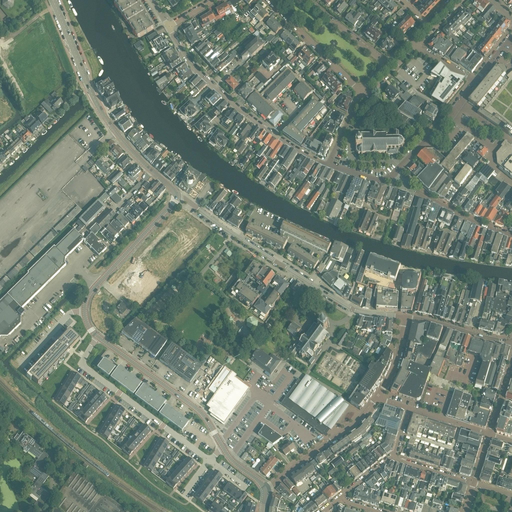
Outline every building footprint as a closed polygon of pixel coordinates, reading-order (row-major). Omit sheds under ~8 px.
[(14,4),(14,3),(13,2),(12,0),(2,0),(2,1),(1,3),(1,4),(1,5),(2,6),(2,7),(3,8),(4,9),(5,9),(7,10),(8,10),(10,9),(12,8),(13,7),(13,5),(14,4)] [(139,7),(134,0),(116,0),(114,2),(123,17),(124,17),(128,23),(127,24),(127,25),(129,24),(133,30),(131,31),(132,32),(133,31),(138,39),(154,29),(145,13),(144,14),(140,6),(139,7)] [(175,0),(170,4),(171,5),(171,6),(172,8),(173,8),(180,3),(179,1),(179,0),(175,0)] [(254,0),(232,0),(230,1),(234,8),(237,7),(236,5),(244,1),(249,5),(254,0)] [(382,0),(376,8),(377,9),(381,5),(383,7),(389,1),(389,0),(388,0),(382,0)] [(422,2),(429,10),(431,8),(431,7),(433,5),(427,0),(422,0),(421,2),(422,2)] [(483,0),(477,0),(473,5),(482,13),(489,5),(483,0)] [(338,1),(334,6),(337,8),(335,11),(336,11),(335,12),(337,13),(338,13),(340,15),(347,7),(346,7),(348,5),(345,3),(344,5),(341,3),(338,1)] [(382,14),(384,15),(393,5),(391,3),(391,2),(390,1),(389,1),(383,7),(386,9),(382,14)] [(429,10),(422,2),(418,6),(419,7),(418,8),(419,8),(419,9),(420,10),(425,14),(429,10)] [(224,5),(221,7),(225,14),(230,11),(231,13),(232,12),(234,11),(231,6),(229,8),(227,4),(226,4),(225,4),(223,5),(224,5)] [(246,13),(244,16),(246,18),(248,16),(253,20),(255,19),(264,10),(259,5),(252,12),(250,10),(246,13)] [(395,6),(393,5),(384,15),(381,18),(383,19),(389,12),(392,15),(397,8),(397,7),(396,6),(395,6)] [(488,23),(496,14),(494,12),(495,10),(490,6),(477,21),(482,25),(486,21),(488,23)] [(218,14),(216,15),(219,20),(221,19),(220,17),(225,14),(221,7),(218,9),(218,8),(216,9),(216,10),(218,14)] [(264,10),(255,19),(259,24),(256,27),(258,29),(262,25),(264,24),(261,21),(268,15),(264,10)] [(468,22),(472,18),(470,16),(464,10),(463,10),(460,14),(468,22)] [(352,11),(345,19),(355,27),(355,26),(359,29),(365,21),(360,17),(361,17),(356,13),(352,11)] [(206,16),(210,23),(215,20),(216,22),(219,20),(216,15),(214,17),(211,13),(210,12),(208,14),(206,16)] [(500,23),(507,28),(509,25),(510,23),(507,21),(504,18),(499,13),(497,15),(501,19),(503,20),(500,23)] [(464,26),(468,22),(460,14),(456,18),(462,24),(464,26)] [(205,26),(210,23),(206,16),(203,18),(203,17),(201,18),(201,19),(200,19),(203,23),(201,24),(203,29),(206,27),(205,26)] [(369,40),(376,31),(373,29),(374,28),(379,22),(378,21),(374,18),(371,16),(368,20),(372,24),(368,29),(368,30),(364,35),(367,37),(369,40)] [(408,17),(407,17),(405,19),(406,19),(404,22),(411,28),(415,24),(408,17)] [(459,28),(462,24),(456,18),(452,22),(459,28)] [(271,29),(277,24),(272,19),(267,25),(271,29)] [(408,31),(411,28),(404,22),(400,26),(406,32),(408,30),(408,31)] [(448,26),(454,32),(454,33),(455,32),(456,33),(457,34),(460,30),(459,28),(452,22),(448,26)] [(503,33),(507,28),(499,22),(497,24),(498,25),(496,28),(503,33)] [(391,33),(393,30),(386,23),(384,26),(391,33)] [(276,34),(282,28),(277,24),(271,29),(276,34)] [(402,36),(406,32),(400,26),(397,24),(395,26),(394,25),(392,27),(394,30),(398,34),(399,33),(402,36)] [(191,25),(183,30),(186,35),(194,30),(192,27),(191,25)] [(454,33),(454,32),(448,26),(443,31),(443,32),(448,36),(446,38),(448,39),(448,38),(449,38),(452,34),(454,35),(456,33),(455,32),(454,33)] [(499,38),(503,33),(496,28),(495,27),(493,29),(495,30),(492,33),(499,38)] [(15,36),(6,43),(12,49),(17,44),(24,50),(39,36),(33,28),(19,41),(15,36)] [(194,30),(186,35),(189,40),(196,35),(203,32),(201,29),(195,33),(194,30)] [(217,37),(222,34),(222,33),(219,29),(214,33),(217,37)] [(478,32),(487,39),(488,37),(487,37),(480,30),(478,32)] [(379,33),(376,31),(369,40),(372,42),(373,41),(375,43),(379,38),(379,39),(382,35),(379,32),(379,33)] [(155,48),(158,54),(162,52),(162,53),(166,51),(165,50),(168,48),(166,45),(168,44),(166,42),(165,40),(164,41),(162,37),(160,38),(156,32),(146,38),(148,37),(152,43),(150,44),(153,49),(155,48)] [(284,40),(286,42),(291,36),(287,32),(281,37),(284,40)] [(439,35),(437,37),(428,46),(430,48),(432,50),(435,47),(434,47),(440,41),(443,38),(445,36),(441,33),(439,35)] [(494,45),(499,38),(492,33),(487,39),(494,45)] [(390,34),(380,44),(381,45),(379,46),(380,48),(382,51),(384,51),(385,49),(388,51),(389,51),(394,47),(394,45),(391,42),(391,41),(391,40),(392,39),(394,37),(390,34)] [(453,43),(455,44),(458,40),(454,36),(454,35),(452,34),(449,38),(450,40),(452,39),(454,41),(453,43)] [(196,35),(189,40),(192,45),(200,41),(196,35)] [(290,47),(296,41),(291,36),(286,42),(290,47)] [(443,38),(440,41),(434,47),(435,47),(432,50),(444,57),(448,52),(452,47),(451,46),(449,44),(448,41),(447,43),(445,41),(443,38)] [(252,58),(264,47),(258,39),(240,56),(242,58),(242,60),(246,60),(250,56),(252,58)] [(494,45),(487,39),(484,43),(482,42),(480,44),(482,45),(489,51),(494,45)] [(141,41),(134,45),(136,50),(144,45),(141,41)] [(293,53),(295,51),(301,45),(296,41),(290,47),(289,48),(293,53)] [(203,42),(195,49),(199,53),(207,46),(210,43),(208,42),(205,45),(203,42)] [(207,46),(199,53),(203,57),(210,50),(208,48),(211,45),(210,43),(207,46)] [(449,60),(455,53),(453,52),(457,47),(454,45),(444,57),(449,60)] [(470,45),(468,47),(472,49),(480,55),(480,54),(484,58),(489,51),(482,45),(479,50),(473,46),(472,47),(470,45)] [(34,50),(29,55),(31,56),(31,57),(36,63),(47,53),(41,47),(36,52),(34,50)] [(210,50),(203,57),(206,61),(214,54),(219,49),(218,47),(212,52),(210,50)] [(214,54),(206,61),(210,65),(218,58),(220,56),(218,53),(221,51),(219,49),(214,54)] [(173,50),(161,57),(163,59),(164,62),(166,61),(178,54),(176,52),(175,53),(173,50)] [(301,63),(302,63),(303,62),(310,55),(305,50),(299,57),(301,59),(299,61),(301,63)] [(222,63),(215,70),(219,74),(231,62),(235,58),(238,55),(234,51),(231,54),(233,55),(226,62),(223,65),(222,63)] [(461,62),(463,60),(466,56),(459,51),(451,60),(458,65),(461,62)] [(472,73),(482,60),(473,52),(465,61),(463,60),(461,62),(458,65),(459,65),(460,64),(472,73)] [(214,69),(228,56),(226,53),(218,61),(217,59),(210,65),(214,69)] [(166,61),(164,62),(168,67),(169,66),(179,59),(177,57),(179,56),(178,54),(166,61)] [(270,71),(280,62),(272,54),(263,64),(270,71)] [(314,59),(310,55),(303,62),(302,63),(301,63),(301,64),(305,68),(308,65),(311,62),(312,63),(315,60),(314,59)] [(6,58),(3,61),(9,68),(13,65),(6,58)] [(171,69),(168,71),(170,72),(182,64),(179,59),(169,66),(171,69)] [(22,60),(17,64),(21,68),(26,64),(22,60)] [(179,75),(188,68),(185,64),(173,73),(174,75),(177,73),(179,75)] [(297,81),(299,79),(301,77),(300,77),(298,75),(288,64),(283,68),(280,71),(281,73),(288,67),(295,74),(296,75),(295,76),(288,69),(260,96),(256,92),(255,93),(256,93),(255,94),(247,102),(267,120),(269,122),(269,123),(274,127),(283,116),(279,112),(279,113),(270,105),(271,104),(272,103),(274,105),(272,103),(296,80),(297,81)] [(321,66),(315,71),(320,75),(317,78),(319,80),(324,74),(323,73),(325,70),(325,69),(323,67),(323,68),(321,66)] [(464,84),(449,75),(440,66),(432,75),(440,80),(440,81),(441,80),(443,81),(441,84),(432,100),(432,99),(445,107),(464,84)] [(475,93),(469,102),(480,110),(477,114),(508,135),(510,136),(511,137),(511,82),(507,77),(504,75),(505,74),(505,73),(505,72),(506,72),(506,71),(506,70),(506,69),(505,69),(505,68),(505,67),(504,67),(504,66),(503,66),(502,66),(501,66),(500,66),(499,66),(498,66),(497,67),(496,67),(475,93)] [(190,70),(188,68),(179,75),(181,78),(179,80),(183,85),(177,89),(177,91),(178,93),(188,83),(186,81),(193,75),(190,70)] [(45,73),(40,78),(45,83),(48,80),(49,81),(56,75),(51,69),(46,74),(45,73)] [(322,81),(326,85),(333,78),(331,76),(332,75),(330,73),(329,74),(326,76),(325,75),(319,81),(321,82),(322,81)] [(232,77),(226,82),(226,83),(226,84),(227,86),(229,86),(230,87),(241,77),(239,74),(238,75),(233,79),(232,77)] [(195,89),(202,81),(197,76),(190,84),(189,83),(186,85),(188,87),(191,85),(195,89)] [(241,77),(230,87),(231,88),(231,89),(232,91),(233,91),(234,91),(240,86),(238,84),(242,80),(243,79),(241,77)] [(333,78),(326,85),(325,87),(329,91),(330,90),(338,82),(336,81),(336,80),(334,78),(333,78)] [(304,101),(312,94),(313,92),(303,83),(303,82),(302,81),(301,80),(299,79),(297,81),(298,82),(300,85),(297,88),(294,92),(304,101)] [(108,80),(96,87),(98,90),(97,91),(99,93),(107,105),(108,105),(111,110),(116,107),(117,109),(123,106),(108,80)] [(195,98),(207,86),(202,82),(196,89),(198,91),(193,95),(195,98)] [(338,82),(330,90),(335,94),(333,96),(335,99),(341,94),(338,91),(341,89),(340,88),(342,87),(340,85),(341,84),(339,82),(338,83),(338,82)] [(31,83),(26,87),(31,91),(35,87),(31,83)] [(249,84),(249,83),(244,87),(239,93),(239,95),(240,96),(242,96),(246,100),(254,92),(255,93),(256,92),(263,86),(261,84),(255,90),(253,88),(255,86),(252,83),(251,84),(250,83),(249,84)] [(403,96),(395,87),(393,89),(391,87),(386,93),(390,97),(388,98),(392,102),(394,100),(394,101),(399,95),(401,97),(401,98),(406,103),(412,97),(407,92),(403,96)] [(182,89),(178,93),(175,95),(178,98),(184,92),(182,89)] [(213,107),(222,99),(214,92),(205,100),(208,104),(209,103),(213,107)] [(321,101),(323,100),(316,92),(315,94),(314,94),(321,101)] [(341,103),(350,107),(352,102),(351,100),(350,100),(351,98),(347,96),(346,98),(345,97),(343,98),(342,97),(341,100),(342,100),(341,103)] [(427,102),(418,96),(415,99),(414,98),(398,116),(405,123),(405,124),(406,123),(412,128),(413,126),(415,126),(414,124),(415,123),(416,124),(422,114),(421,113),(428,101),(427,102)] [(57,110),(60,107),(59,106),(62,103),(58,99),(52,105),(54,107),(52,109),(55,111),(56,109),(57,110)] [(224,109),(227,106),(223,101),(216,108),(215,108),(212,111),(211,111),(209,113),(214,119),(217,116),(214,114),(218,110),(220,113),(221,114),(225,110),(224,109)] [(191,118),(197,113),(193,109),(195,108),(190,102),(180,111),(185,117),(188,114),(191,118)] [(319,105),(315,102),(314,103),(312,106),(311,106),(310,107),(309,108),(307,111),(304,114),(302,117),(302,116),(299,120),(297,122),(296,122),(294,125),(295,126),(292,129),(290,127),(283,135),(286,137),(287,138),(292,142),(295,144),(297,145),(301,147),(306,139),(301,135),(302,133),(303,133),(325,109),(320,105),(319,105)] [(337,108),(347,113),(350,107),(341,103),(340,102),(339,105),(340,105),(338,108),(337,108)] [(45,105),(43,107),(50,114),(53,112),(45,105)] [(434,121),(440,112),(429,105),(423,115),(423,116),(424,116),(433,122),(434,121)] [(122,109),(112,116),(115,121),(116,120),(118,123),(121,121),(119,118),(124,115),(125,115),(127,114),(124,111),(123,112),(122,109)] [(42,113),(36,119),(42,125),(48,120),(46,118),(48,115),(44,111),(43,110),(40,112),(42,113)] [(238,115),(232,111),(230,114),(229,113),(225,117),(226,117),(222,122),(223,123),(221,125),(227,129),(229,127),(225,124),(228,120),(232,123),(238,115)] [(128,122),(127,120),(130,117),(129,114),(125,117),(126,119),(118,125),(124,133),(132,127),(131,127),(133,124),(130,121),(128,122)] [(328,123),(338,128),(340,128),(345,117),(340,114),(337,120),(335,119),(333,122),(330,120),(328,123)] [(90,115),(81,122),(84,126),(93,120),(90,115)] [(238,115),(233,121),(241,127),(242,125),(241,124),(245,120),(238,115)] [(33,118),(29,122),(37,130),(41,126),(33,118)] [(210,130),(212,129),(208,125),(210,124),(205,118),(195,127),(200,133),(203,130),(206,134),(207,133),(208,134),(211,131),(210,130)] [(93,120),(84,126),(88,131),(97,125),(93,120)] [(29,122),(25,126),(33,134),(37,130),(29,122)] [(323,131),(327,132),(332,135),(335,137),(338,132),(337,132),(338,128),(328,123),(323,131)] [(251,129),(254,125),(251,124),(248,127),(245,125),(237,137),(242,140),(235,150),(238,152),(244,143),(245,143),(249,137),(254,131),(251,129)] [(97,125),(88,131),(91,136),(100,130),(97,125)] [(25,132),(19,126),(16,128),(20,132),(28,139),(31,136),(27,131),(25,132)] [(261,130),(256,127),(254,131),(249,137),(245,143),(243,145),(244,146),(246,144),(247,142),(250,143),(251,141),(252,142),(261,130)] [(136,136),(138,134),(140,132),(137,128),(127,137),(130,141),(136,136)] [(100,130),(91,136),(94,141),(103,135),(100,130)] [(218,131),(217,133),(213,130),(208,138),(211,140),(210,142),(216,146),(218,144),(224,148),(228,142),(222,138),(224,136),(218,131)] [(261,142),(267,134),(262,131),(254,142),(259,145),(261,142)] [(24,143),(27,140),(28,139),(20,132),(18,133),(21,136),(19,138),(24,143)] [(359,154),(373,154),(372,156),(372,157),(372,158),(376,158),(376,157),(377,156),(376,154),(398,153),(397,149),(399,149),(402,148),(404,145),(404,141),(402,139),(399,138),(399,132),(394,132),(394,138),(386,138),(386,134),(359,135),(356,137),(356,152),(359,154)] [(139,136),(138,134),(136,136),(130,141),(133,145),(141,138),(144,136),(145,135),(143,133),(139,136)] [(468,134),(464,138),(471,143),(470,144),(474,147),(474,146),(475,145),(472,142),(474,139),(468,134)] [(67,135),(58,142),(63,147),(71,139),(67,135)] [(144,136),(141,138),(133,145),(137,149),(141,154),(144,151),(150,145),(147,142),(146,141),(148,139),(145,135),(144,136)] [(267,147),(267,146),(273,138),(267,135),(261,143),(264,145),(263,146),(264,147),(264,146),(266,148),(267,147)] [(19,148),(21,146),(23,144),(16,138),(14,140),(16,142),(14,144),(19,148)] [(269,158),(279,143),(273,138),(267,146),(267,147),(266,148),(264,146),(259,154),(259,153),(256,156),(260,159),(268,148),(270,150),(266,156),(269,158)] [(302,148),(309,152),(315,142),(311,140),(311,141),(307,138),(302,148)] [(330,148),(333,141),(327,138),(324,145),(330,148)] [(464,138),(461,142),(467,148),(470,151),(472,149),(469,147),(468,146),(470,144),(471,143),(464,138)] [(71,139),(63,147),(67,151),(75,144),(71,139)] [(15,152),(18,149),(19,148),(14,144),(11,140),(9,142),(12,145),(10,147),(15,152)] [(317,156),(322,146),(315,142),(309,152),(317,156)] [(461,142),(457,146),(463,152),(467,155),(468,153),(465,150),(467,148),(461,142)] [(273,161),(283,145),(279,143),(269,158),(273,161)] [(6,151),(11,156),(15,152),(10,147),(7,144),(5,146),(9,149),(6,151)] [(75,144),(67,151),(71,155),(79,148),(75,144)] [(323,159),(325,158),(330,148),(324,145),(318,157),(323,159)] [(511,180),(511,146),(511,147),(509,145),(508,145),(507,145),(506,145),(505,145),(505,146),(504,147),(503,146),(496,154),(497,165),(499,167),(498,169),(511,180)] [(431,146),(405,170),(423,188),(430,193),(438,197),(449,181),(451,180),(462,169),(449,157),(446,160),(431,146)] [(457,146),(453,151),(460,156),(461,157),(463,159),(465,157),(462,155),(461,155),(463,152),(457,146)] [(113,153),(115,155),(117,157),(115,158),(117,160),(123,154),(116,147),(110,152),(112,154),(113,153)] [(290,149),(286,147),(279,157),(282,159),(279,163),(275,160),(262,180),(269,185),(276,175),(291,150),(290,149)] [(469,156),(478,163),(481,160),(487,152),(487,150),(483,147),(477,153),(473,149),(469,154),(470,155),(469,156)] [(79,148),(71,155),(75,160),(83,152),(79,148)] [(141,154),(144,157),(147,160),(151,164),(159,156),(161,154),(158,151),(157,150),(155,152),(152,149),(147,154),(144,151),(141,154)] [(0,154),(6,161),(6,160),(10,157),(5,152),(3,153),(0,150),(0,154)] [(52,150),(44,158),(48,162),(56,155),(52,150)] [(287,171),(298,154),(292,150),(281,167),(287,171)] [(158,159),(152,165),(159,171),(164,167),(166,169),(168,166),(166,164),(165,165),(160,160),(162,158),(163,159),(167,156),(166,155),(168,154),(165,151),(160,156),(158,159)] [(249,158),(250,156),(251,157),(253,153),(251,151),(250,151),(247,157),(245,158),(240,165),(243,167),(249,158)] [(453,151),(450,155),(456,160),(455,162),(458,164),(459,165),(461,163),(463,161),(462,160),(463,159),(461,157),(460,156),(453,151)] [(56,155),(48,162),(52,166),(60,159),(56,155)] [(478,163),(469,156),(468,155),(463,161),(473,169),(478,163)] [(125,156),(118,164),(123,170),(131,162),(125,156)] [(302,169),(308,160),(300,156),(297,161),(301,163),(299,166),(302,169)] [(263,165),(266,162),(266,161),(262,158),(255,167),(260,170),(263,165)] [(52,166),(52,167),(56,171),(64,163),(60,159),(52,166)] [(95,164),(92,167),(93,168),(95,166),(99,171),(106,165),(101,160),(100,159),(99,160),(95,164)] [(304,179),(308,173),(315,164),(308,160),(302,169),(298,175),(304,179)] [(167,178),(176,168),(178,166),(174,162),(163,175),(167,178)] [(64,163),(56,171),(59,175),(60,175),(68,167),(64,163)] [(305,182),(294,197),(300,201),(302,199),(303,199),(304,201),(308,195),(314,185),(313,185),(315,182),(317,179),(316,178),(320,171),(323,168),(319,166),(317,164),(309,177),(305,182)] [(99,171),(104,177),(111,171),(109,169),(106,165),(99,171)] [(285,179),(292,184),(296,178),(298,175),(302,169),(299,166),(299,165),(297,168),(291,175),(291,176),(288,174),(285,179)] [(488,181),(492,176),(495,173),(486,166),(479,175),(487,181),(487,180),(488,181)] [(68,167),(60,175),(64,179),(71,172),(68,167)] [(131,170),(128,173),(130,175),(128,176),(134,182),(138,177),(136,175),(140,172),(139,171),(140,171),(138,168),(137,169),(135,167),(133,168),(131,170)] [(182,170),(178,167),(176,169),(176,168),(167,178),(171,182),(182,170)] [(260,181),(268,170),(264,167),(256,179),(260,181)] [(460,187),(472,171),(466,167),(454,183),(460,187)] [(182,182),(179,187),(186,193),(189,194),(192,190),(193,191),(200,182),(202,184),(206,178),(201,174),(200,175),(189,168),(180,181),(182,182)] [(319,187),(321,183),(322,182),(328,170),(323,168),(319,176),(320,176),(315,186),(319,187)] [(31,170),(22,177),(27,182),(35,175),(35,174),(31,170)] [(328,183),(329,181),(334,172),(328,170),(322,182),(321,183),(326,186),(328,182),(328,183)] [(71,172),(64,179),(68,183),(75,176),(71,172)] [(119,178),(122,176),(118,172),(109,181),(113,184),(116,181),(119,178)] [(336,192),(339,186),(343,175),(338,173),(334,184),(336,185),(332,192),(334,195),(335,195),(334,195),(336,192)] [(453,204),(461,209),(465,200),(475,186),(479,180),(484,184),(487,181),(479,175),(478,174),(465,190),(468,192),(465,196),(464,196),(463,198),(461,197),(460,198),(458,197),(453,204)] [(35,175),(27,182),(30,185),(38,178),(35,175)] [(275,188),(281,179),(276,175),(269,185),(275,188)] [(336,192),(340,194),(343,195),(351,179),(343,175),(339,186),(336,192)] [(75,176),(68,183),(71,187),(79,180),(75,176)] [(38,178),(30,185),(34,189),(41,182),(38,178)] [(347,212),(350,206),(351,205),(353,198),(361,182),(354,179),(344,203),(345,204),(344,210),(340,220),(343,221),(347,212)] [(71,187),(71,188),(75,192),(84,184),(79,180),(71,187)] [(153,194),(161,185),(156,181),(152,186),(149,184),(145,189),(148,192),(149,190),(153,194)] [(446,188),(440,198),(445,200),(451,190),(455,183),(452,181),(451,181),(447,188),(447,187),(446,188)] [(41,182),(34,189),(37,192),(45,185),(41,182)] [(357,200),(364,183),(361,182),(353,198),(357,200)] [(465,201),(461,209),(464,210),(468,205),(470,201),(479,189),(483,184),(480,182),(476,187),(475,186),(465,201)] [(361,209),(370,186),(370,184),(364,183),(357,200),(353,198),(351,205),(361,209)] [(451,190),(445,200),(450,203),(455,194),(452,192),(454,190),(457,192),(460,187),(455,183),(451,190)] [(498,195),(498,196),(503,200),(503,199),(505,200),(507,198),(506,198),(505,197),(510,190),(503,184),(496,193),(498,195)] [(45,185),(37,192),(40,196),(48,189),(45,185)] [(158,198),(165,190),(165,189),(161,185),(153,194),(152,196),(153,197),(154,195),(158,198)] [(111,186),(104,192),(105,193),(110,197),(111,198),(116,204),(117,204),(121,200),(118,196),(116,198),(113,195),(118,191),(118,190),(116,187),(115,188),(114,187),(112,188),(111,186)] [(378,212),(387,189),(373,186),(366,203),(371,205),(374,211),(378,212)] [(321,196),(321,195),(324,190),(319,187),(315,192),(320,195),(321,196)] [(40,196),(43,200),(44,200),(52,193),(48,189),(40,196)] [(392,210),(394,205),(389,204),(390,203),(388,202),(393,190),(388,189),(383,202),(387,204),(386,208),(392,210)] [(464,189),(458,197),(460,198),(461,197),(463,198),(464,196),(465,196),(468,192),(465,190),(464,189)] [(212,212),(227,193),(222,190),(213,202),(212,201),(206,208),(212,212)] [(287,198),(286,198),(289,200),(295,192),(292,190),(289,195),(287,198)] [(324,200),(329,192),(326,190),(321,199),(324,200)] [(394,205),(397,191),(393,190),(388,202),(390,203),(389,204),(394,205)] [(9,191),(1,199),(5,203),(13,195),(9,191)] [(309,210),(312,207),(320,195),(315,192),(305,208),(309,210)] [(330,204),(324,217),(334,222),(342,204),(337,202),(340,194),(336,192),(334,195),(335,195),(333,200),(332,199),(330,204)] [(395,209),(395,210),(401,212),(402,212),(402,211),(404,207),(404,204),(405,202),(408,195),(407,195),(403,193),(401,193),(400,192),(400,193),(395,209)] [(52,193),(44,200),(47,203),(55,196),(52,193)] [(106,199),(107,200),(110,197),(105,193),(98,200),(102,204),(106,199)] [(500,210),(504,206),(509,199),(511,195),(511,194),(510,193),(506,198),(507,198),(505,200),(503,199),(503,200),(498,196),(496,198),(489,208),(483,220),(492,223),(498,213),(499,211),(500,210)] [(13,195),(5,203),(9,207),(17,199),(13,195)] [(404,204),(404,207),(410,209),(414,197),(408,195),(405,202),(404,204)] [(483,220),(489,208),(496,198),(492,195),(487,202),(485,204),(483,209),(478,218),(483,220)] [(55,196),(47,203),(50,207),(58,200),(55,196)] [(469,213),(476,201),(476,200),(475,200),(477,197),(475,196),(473,198),(469,205),(468,205),(464,210),(469,213)] [(138,207),(144,212),(148,208),(137,198),(136,197),(135,199),(137,201),(135,202),(139,206),(138,207)] [(235,210),(241,202),(235,198),(230,204),(229,205),(233,208),(235,210)] [(409,250),(421,211),(420,211),(423,201),(416,198),(413,208),(414,209),(406,236),(405,236),(401,247),(409,250)] [(474,216),(483,200),(481,198),(480,200),(478,203),(476,201),(469,213),(474,216)] [(17,199),(9,207),(13,211),(21,204),(21,203),(17,199)] [(50,207),(49,208),(53,213),(63,204),(58,199),(58,200),(50,207)] [(319,216),(325,204),(322,203),(324,200),(321,199),(313,214),(318,217),(319,216)] [(86,227),(105,207),(98,200),(78,221),(84,227),(85,226),(86,227)] [(478,218),(483,209),(485,204),(487,202),(483,200),(474,216),(478,218)] [(432,211),(434,205),(426,201),(423,208),(424,208),(422,214),(426,215),(424,222),(427,223),(431,211),(432,211)] [(225,211),(229,205),(230,204),(228,203),(227,203),(225,205),(222,203),(214,213),(215,213),(215,214),(217,215),(219,216),(224,210),(225,211)] [(324,217),(330,204),(328,203),(322,216),(324,217)] [(21,204),(13,211),(17,215),(25,208),(21,204)] [(229,205),(225,211),(220,218),(226,222),(232,215),(230,214),(231,212),(230,211),(233,208),(229,205)] [(434,232),(436,228),(433,227),(441,208),(435,205),(432,212),(431,215),(426,229),(432,231),(434,232)] [(139,217),(143,213),(136,206),(133,210),(139,217)] [(25,208),(17,215),(21,219),(29,212),(25,208)] [(373,217),(371,216),(371,215),(369,214),(370,210),(365,208),(364,212),(366,213),(363,221),(364,221),(363,223),(362,223),(360,226),(358,230),(364,233),(364,231),(366,232),(366,233),(372,236),(374,232),(373,231),(373,229),(375,230),(377,227),(378,224),(376,223),(376,222),(377,222),(379,218),(373,216),(373,217)] [(131,213),(127,209),(126,211),(135,221),(139,217),(133,211),(131,213)] [(238,229),(243,221),(238,218),(242,213),(237,209),(228,223),(238,229)] [(103,228),(104,226),(105,225),(107,223),(115,215),(110,210),(89,231),(95,236),(103,228)] [(121,210),(118,212),(131,225),(135,222),(128,215),(127,216),(123,213),(123,212),(121,210)] [(442,230),(443,227),(444,224),(443,224),(448,213),(443,210),(438,222),(442,223),(439,228),(440,229),(442,230)] [(502,212),(501,213),(499,211),(498,213),(492,223),(495,224),(503,227),(509,215),(502,212)] [(29,212),(21,219),(25,223),(32,216),(29,212)] [(449,227),(454,216),(448,213),(443,224),(444,224),(449,227)] [(115,215),(113,217),(124,228),(129,224),(120,215),(118,218),(115,215)] [(32,216),(25,223),(28,228),(36,220),(32,216)] [(173,218),(167,225),(171,228),(177,221),(173,218)] [(458,234),(463,221),(457,218),(451,231),(458,234)] [(28,228),(32,232),(42,224),(37,219),(36,220),(28,228)] [(113,222),(110,220),(108,222),(119,233),(123,229),(115,221),(113,222)] [(78,233),(84,227),(78,221),(72,227),(78,233)] [(177,221),(171,228),(175,232),(181,225),(177,221)] [(466,240),(465,240),(471,225),(467,223),(468,223),(466,222),(464,224),(465,224),(460,234),(461,234),(458,240),(460,241),(460,240),(461,241),(460,242),(464,243),(466,240)] [(331,245),(285,223),(280,232),(286,235),(286,234),(293,237),(293,238),(304,244),(305,242),(312,246),(311,247),(323,252),(323,251),(327,253),(331,245)] [(263,231),(256,228),(256,227),(250,224),(246,233),(283,251),(288,242),(285,241),(286,239),(288,240),(289,238),(282,234),(280,237),(284,238),(283,240),(282,239),(281,240),(274,237),(275,236),(263,230),(263,231)] [(109,234),(114,238),(118,235),(109,226),(108,228),(105,225),(104,226),(103,228),(106,231),(109,234)] [(181,225),(175,232),(179,235),(182,232),(185,229),(181,225)] [(185,229),(182,232),(186,236),(192,229),(188,225),(185,229)] [(413,243),(412,247),(418,249),(418,248),(420,248),(420,250),(426,251),(427,247),(426,247),(427,244),(429,245),(431,240),(429,239),(429,237),(430,237),(432,233),(425,231),(425,232),(423,232),(424,227),(419,225),(416,237),(417,237),(416,240),(415,239),(414,243),(413,243)] [(469,247),(476,227),(472,225),(466,239),(468,240),(466,245),(464,245),(459,259),(464,261),(467,251),(469,247)] [(475,249),(481,229),(476,227),(469,247),(474,249),(475,249)] [(45,256),(27,274),(28,275),(42,289),(60,271),(66,265),(64,264),(65,259),(84,240),(73,230),(71,228),(53,247),(54,248),(45,256)] [(5,229),(0,233),(0,238),(1,240),(9,233),(5,229)] [(192,229),(186,236),(190,239),(196,232),(192,229)] [(393,241),(400,244),(404,231),(397,229),(393,241)] [(476,262),(481,249),(487,232),(481,229),(475,249),(474,249),(471,260),(476,262)] [(196,232),(190,239),(194,243),(200,236),(196,232)] [(490,244),(494,234),(489,232),(483,250),(483,251),(487,252),(488,247),(486,246),(487,245),(488,243),(490,244)] [(9,233),(1,240),(4,244),(12,236),(9,233)] [(435,247),(433,251),(439,253),(440,252),(442,253),(441,254),(447,257),(449,252),(448,252),(449,248),(448,248),(449,246),(450,246),(453,239),(455,240),(456,237),(449,235),(448,238),(446,237),(446,236),(440,233),(439,237),(440,238),(439,240),(437,239),(434,244),(437,245),(436,247),(435,247)] [(91,234),(84,242),(98,257),(106,249),(91,234)] [(115,240),(114,238),(109,234),(106,237),(112,243),(115,240)] [(494,247),(498,235),(494,234),(490,244),(488,243),(487,245),(486,246),(488,247),(490,247),(490,246),(494,247)] [(496,260),(504,237),(498,235),(494,247),(489,262),(492,263),(494,259),(496,260)] [(12,236),(4,244),(8,247),(16,240),(12,236)] [(502,257),(508,239),(504,237),(496,260),(496,262),(500,263),(502,257)] [(150,238),(146,242),(154,249),(158,245),(150,238)] [(507,261),(511,246),(511,239),(508,239),(502,257),(503,258),(502,259),(507,260),(507,261)] [(16,240),(8,247),(12,251),(20,244),(16,240)] [(146,242),(143,246),(151,253),(154,249),(146,242)] [(326,267),(322,274),(324,277),(327,274),(329,274),(332,271),(333,269),(334,269),(337,262),(342,264),(344,260),(346,254),(348,248),(342,247),(343,246),(335,243),(333,247),(331,253),(329,259),(330,259),(326,267)] [(457,259),(458,257),(462,248),(454,244),(449,258),(457,259)] [(143,246),(139,250),(147,257),(151,253),(143,246)] [(309,256),(292,246),(288,253),(314,270),(319,263),(311,258),(314,253),(312,251),(309,256)] [(139,250),(135,254),(143,261),(147,257),(139,250)] [(359,267),(364,254),(359,252),(354,265),(359,267)] [(135,254),(132,258),(139,265),(140,265),(143,261),(135,254)] [(347,270),(350,262),(351,256),(346,254),(344,260),(342,264),(341,268),(347,270)] [(366,255),(359,274),(364,275),(365,271),(366,271),(367,269),(366,269),(370,257),(366,255)] [(401,267),(401,266),(371,256),(370,257),(366,269),(367,269),(369,270),(369,271),(371,272),(370,273),(375,275),(376,273),(378,274),(378,273),(384,275),(384,276),(386,277),(385,278),(390,280),(390,279),(392,279),(393,278),(396,279),(395,282),(401,267)] [(132,258),(128,262),(136,269),(140,265),(139,265),(132,258)] [(171,258),(168,262),(176,269),(179,265),(171,258)] [(321,264),(317,271),(321,275),(322,274),(326,267),(330,259),(329,259),(327,258),(323,265),(321,264)] [(168,262),(164,266),(172,273),(176,269),(168,262)] [(127,263),(123,267),(130,273),(134,269),(127,263)] [(249,312),(262,322),(289,287),(284,284),(278,279),(278,280),(270,274),(269,274),(264,270),(264,271),(262,269),(254,263),(245,275),(249,278),(252,282),(248,287),(240,282),(232,293),(239,298),(252,308),(249,312)] [(164,266),(160,270),(168,277),(172,273),(164,266)] [(123,267),(120,271),(126,277),(130,273),(123,267)] [(327,274),(324,277),(322,278),(331,288),(337,281),(338,274),(340,271),(333,269),(332,271),(329,274),(327,274)] [(160,270),(157,274),(165,281),(168,277),(160,270)] [(120,271),(116,275),(123,281),(126,277),(120,271)] [(157,274),(153,278),(161,285),(165,281),(157,274)] [(233,274),(226,285),(229,287),(236,277),(233,274)] [(401,311),(401,312),(411,312),(412,311),(415,299),(407,298),(408,292),(409,292),(416,293),(415,298),(421,275),(404,274),(403,274),(401,311)] [(7,296),(0,302),(0,337),(6,332),(9,336),(21,324),(21,317),(24,313),(21,310),(42,289),(28,275),(7,296)] [(116,275),(112,279),(119,285),(123,281),(116,275)] [(342,297),(344,291),(346,284),(347,282),(348,281),(342,276),(339,280),(333,289),(342,297)] [(437,296),(437,297),(439,297),(445,299),(446,296),(451,281),(443,278),(439,290),(437,296)] [(471,293),(469,300),(471,301),(477,302),(480,302),(480,300),(484,280),(476,278),(472,294),(471,293)] [(112,279),(109,283),(115,289),(119,285),(112,279)] [(152,279),(148,283),(155,289),(159,285),(152,279)] [(419,299),(415,313),(421,313),(422,304),(421,304),(423,300),(423,298),(424,292),(428,281),(423,280),(420,293),(420,294),(419,299)] [(296,294),(302,286),(299,283),(297,281),(290,290),(296,294)] [(451,281),(446,296),(449,297),(450,298),(455,283),(451,281)] [(499,282),(498,287),(503,288),(502,293),(505,293),(506,292),(511,293),(511,285),(507,285),(507,282),(499,281),(499,282)] [(348,300),(352,291),(353,288),(349,287),(349,286),(350,283),(347,282),(346,284),(344,291),(342,297),(348,300)] [(148,283),(145,287),(152,293),(155,289),(148,283)] [(484,314),(489,316),(490,311),(493,300),(496,286),(489,285),(487,298),(484,313),(484,314)] [(145,287),(141,291),(148,297),(152,293),(145,287)] [(366,293),(367,290),(368,287),(364,287),(362,293),(361,293),(360,297),(358,297),(357,297),(356,299),(353,297),(351,302),(360,307),(365,294),(366,295),(366,293)] [(498,287),(496,298),(511,302),(511,298),(510,298),(505,295),(505,293),(502,293),(503,288),(498,287)] [(398,293),(391,291),(376,288),(374,299),(376,299),(378,299),(378,301),(377,301),(376,310),(397,311),(398,293)] [(371,294),(372,291),(367,290),(366,293),(366,295),(363,308),(368,310),(372,294),(371,294)] [(422,304),(421,313),(426,314),(428,304),(429,301),(431,302),(432,299),(433,295),(434,291),(430,290),(429,294),(424,292),(423,298),(423,300),(421,304),(422,304)] [(141,291),(137,295),(144,301),(148,297),(141,291)] [(452,322),(456,323),(461,309),(462,309),(467,292),(463,291),(452,322)] [(462,309),(457,323),(462,325),(466,314),(465,313),(466,310),(468,311),(471,301),(469,300),(471,293),(467,292),(462,309)] [(137,295),(134,299),(141,305),(144,301),(137,295)] [(439,297),(434,317),(440,318),(443,308),(445,299),(439,297)] [(496,300),(495,304),(511,308),(511,302),(496,298),(496,300)] [(493,300),(490,311),(493,312),(496,313),(500,314),(511,318),(511,308),(495,304),(496,300),(493,300)] [(428,304),(426,314),(431,316),(434,305),(434,303),(431,302),(429,301),(428,304)] [(471,301),(468,311),(474,313),(477,302),(471,301)] [(123,314),(128,309),(121,303),(116,308),(123,314)] [(448,310),(445,320),(451,322),(455,309),(448,307),(448,310)] [(463,325),(469,327),(474,313),(468,311),(463,325)] [(488,323),(485,332),(487,332),(493,334),(497,319),(494,318),(494,316),(495,316),(496,313),(493,312),(491,318),(489,323),(488,323)] [(479,329),(478,330),(485,332),(488,323),(490,316),(489,316),(484,314),(482,321),(481,320),(479,329)] [(511,318),(500,314),(499,320),(510,324),(511,324),(511,318)] [(227,319),(224,323),(229,326),(233,320),(229,316),(227,319)] [(252,318),(249,319),(247,320),(246,326),(248,328),(251,330),(257,328),(258,321),(253,317),(252,318)] [(360,317),(355,329),(357,330),(358,328),(361,329),(361,328),(365,318),(360,317)] [(365,318),(361,328),(362,328),(361,330),(361,331),(363,331),(363,333),(365,333),(365,331),(368,332),(368,329),(367,328),(369,319),(365,318)] [(121,333),(131,341),(138,346),(150,330),(143,325),(136,319),(121,333)] [(371,323),(370,330),(371,331),(372,329),(374,329),(374,330),(376,330),(378,329),(379,320),(375,319),(374,323),(371,323)] [(497,319),(493,334),(497,335),(498,335),(500,336),(500,334),(504,334),(505,331),(504,330),(505,326),(508,326),(509,328),(511,327),(511,324),(510,324),(499,320),(497,319)] [(373,332),(369,339),(376,343),(380,336),(381,331),(382,328),(382,327),(386,327),(387,320),(379,320),(378,329),(376,330),(374,330),(373,332)] [(381,343),(378,348),(380,350),(382,347),(384,348),(385,345),(388,347),(391,343),(392,339),(392,334),(392,333),(393,321),(387,320),(386,327),(382,327),(382,328),(381,331),(380,336),(384,336),(381,343)] [(293,324),(288,332),(299,339),(297,341),(301,344),(298,347),(295,346),(293,349),(291,348),(290,350),(291,352),(290,354),(294,358),(298,352),(299,353),(300,353),(300,356),(303,358),(306,357),(309,360),(307,362),(311,365),(315,360),(311,357),(314,354),(317,356),(322,350),(319,349),(322,345),(321,344),(326,337),(328,338),(329,338),(330,337),(330,335),(330,334),(325,331),(329,325),(323,321),(321,324),(321,323),(320,323),(319,324),(319,325),(320,325),(318,327),(314,324),(311,327),(311,328),(312,328),(307,335),(301,330),(301,329),(293,324)] [(422,346),(426,324),(413,322),(412,322),(408,343),(422,346)] [(266,337),(272,328),(267,324),(261,333),(265,336),(266,337)] [(430,360),(438,342),(443,328),(431,325),(428,333),(427,338),(426,343),(423,342),(419,355),(430,360)] [(238,333),(250,342),(255,336),(243,327),(238,333)] [(69,330),(26,377),(30,380),(32,379),(38,385),(67,353),(67,352),(69,350),(70,350),(79,340),(69,330)] [(150,330),(138,346),(146,352),(158,336),(150,330)] [(445,352),(445,351),(454,332),(448,330),(439,349),(445,352)] [(461,347),(465,336),(455,332),(451,343),(447,353),(444,361),(455,365),(459,352),(458,351),(460,347),(460,346),(461,347)] [(344,333),(338,342),(337,345),(337,346),(340,347),(348,335),(344,333)] [(158,336),(146,352),(147,352),(155,358),(167,342),(158,336)] [(464,359),(467,350),(471,338),(466,336),(462,348),(459,356),(464,359)] [(471,340),(467,353),(475,355),(480,357),(484,344),(479,342),(476,341),(471,340)] [(493,346),(494,345),(485,342),(484,344),(480,357),(480,358),(481,359),(483,364),(490,367),(492,359),(490,359),(493,346)] [(167,367),(179,350),(171,344),(159,361),(167,367)] [(415,364),(421,348),(415,346),(415,345),(408,344),(407,344),(406,352),(410,353),(414,354),(412,363),(415,364)] [(493,346),(490,359),(492,359),(493,359),(494,355),(499,357),(501,347),(494,345),(493,346)] [(494,355),(493,359),(498,361),(500,361),(500,363),(506,364),(510,348),(502,346),(501,347),(499,357),(494,355)] [(372,365),(350,398),(348,401),(349,401),(350,399),(352,401),(350,404),(360,411),(364,407),(367,402),(371,398),(375,392),(379,386),(383,380),(381,379),(382,377),(384,378),(388,370),(391,363),(393,354),(386,349),(374,367),(372,365)] [(445,352),(439,349),(430,369),(430,370),(431,370),(430,373),(431,374),(432,372),(438,375),(438,377),(444,361),(447,353),(445,351),(445,352)] [(174,372),(181,363),(187,355),(179,350),(167,367),(174,372)] [(270,358),(259,350),(253,358),(251,360),(271,375),(281,361),(272,355),(270,358)] [(412,363),(414,354),(410,353),(406,352),(404,360),(405,360),(405,361),(410,362),(412,363)] [(201,361),(204,363),(209,357),(206,354),(201,361)] [(196,374),(202,366),(187,355),(181,363),(189,369),(196,374)] [(460,367),(462,365),(464,359),(459,356),(456,365),(460,367)] [(108,377),(115,368),(103,359),(97,368),(108,377)] [(490,367),(485,385),(493,387),(494,383),(496,375),(498,368),(504,370),(506,364),(500,363),(500,361),(498,361),(493,359),(492,359),(490,367)] [(410,362),(405,361),(405,362),(404,361),(404,362),(401,369),(401,370),(402,370),(406,372),(410,363),(410,362)] [(182,378),(189,369),(181,363),(174,372),(182,378)] [(430,370),(430,369),(429,368),(428,369),(415,365),(410,363),(406,372),(411,374),(417,378),(418,379),(427,382),(430,373),(431,370),(430,370)] [(481,369),(476,385),(482,387),(484,387),(485,385),(490,367),(483,364),(481,369)] [(121,386),(130,375),(118,367),(110,378),(121,386)] [(210,401),(206,407),(210,409),(208,412),(224,424),(249,389),(237,381),(234,379),(236,376),(231,372),(225,368),(208,391),(214,395),(210,401)] [(190,383),(196,374),(189,369),(182,378),(190,383)] [(400,371),(392,387),(391,390),(392,390),(391,393),(397,395),(398,394),(399,395),(400,393),(410,376),(411,374),(406,372),(402,370),(401,371),(400,371)] [(73,373),(70,378),(78,383),(81,378),(73,373)] [(133,395),(141,384),(130,375),(121,386),(133,395)] [(427,382),(418,379),(410,376),(400,393),(399,395),(420,402),(425,387),(427,382)] [(70,378),(67,383),(75,388),(78,383),(70,378)] [(321,432),(325,426),(326,425),(328,427),(330,429),(344,410),(347,406),(309,378),(309,379),(305,384),(299,379),(281,404),(290,411),(290,410),(321,432)] [(64,387),(72,392),(75,388),(67,383),(64,387)] [(146,405),(154,394),(143,385),(134,396),(146,405)] [(64,387),(61,392),(69,397),(72,392),(64,387)] [(494,403),(497,393),(485,389),(482,396),(483,396),(482,400),(494,403)] [(98,391),(94,395),(103,403),(107,399),(98,391)] [(484,429),(486,428),(489,419),(470,412),(467,411),(468,406),(470,401),(472,396),(455,391),(447,416),(463,422),(470,424),(484,429)] [(61,392),(58,397),(67,402),(69,397),(61,392)] [(157,413),(166,402),(154,394),(146,405),(157,413)] [(94,395),(91,399),(100,407),(103,403),(94,395)] [(58,397),(55,401),(64,406),(67,402),(58,397)] [(91,399),(87,403),(89,405),(96,411),(100,407),(91,399)] [(492,408),(494,403),(482,400),(481,404),(492,408)] [(481,405),(470,401),(468,406),(471,407),(490,413),(492,408),(481,404),(481,405)] [(511,403),(505,401),(503,408),(511,410),(511,403)] [(85,408),(85,409),(92,415),(96,411),(89,405),(85,408)] [(379,420),(375,425),(384,428),(398,432),(404,412),(384,405),(380,420),(379,420)] [(117,406),(114,411),(122,416),(124,418),(127,412),(117,406)] [(170,423),(177,414),(165,406),(159,414),(170,423)] [(489,419),(490,413),(471,407),(470,412),(489,419)] [(84,408),(81,412),(89,419),(92,415),(85,409),(85,408),(84,408)] [(511,418),(511,410),(503,408),(501,415),(510,418),(511,418)] [(111,415),(111,416),(119,421),(119,420),(122,416),(114,411),(111,415)] [(81,412),(77,416),(85,424),(89,419),(81,412)] [(182,432),(188,423),(177,414),(170,423),(182,432)] [(111,415),(107,420),(108,420),(117,426),(118,427),(121,422),(119,420),(119,421),(111,416),(111,415)] [(425,429),(428,419),(413,415),(407,434),(420,438),(422,434),(418,433),(420,427),(425,429)] [(358,429),(347,437),(354,446),(356,445),(353,442),(362,436),(364,438),(367,437),(369,434),(366,432),(370,427),(373,429),(374,427),(372,425),(374,422),(369,417),(360,427),(360,428),(359,428),(358,429),(358,430),(358,429)] [(511,422),(509,422),(500,419),(496,431),(497,432),(511,437),(511,422)] [(108,420),(105,425),(113,430),(114,431),(117,426),(108,420)] [(142,424),(138,428),(140,430),(147,436),(151,432),(142,424)] [(105,425),(102,429),(111,434),(113,430),(105,425)] [(270,449),(273,446),(283,439),(267,427),(262,431),(258,435),(269,443),(266,446),(270,449)] [(454,438),(457,429),(452,427),(449,437),(454,438)] [(384,428),(382,433),(384,433),(396,437),(398,432),(384,428)] [(102,429),(99,434),(108,439),(111,434),(102,429)] [(140,430),(136,434),(143,440),(147,436),(140,430)] [(461,430),(458,442),(459,442),(462,443),(479,449),(483,438),(482,437),(471,433),(461,430)] [(35,442),(23,433),(20,437),(17,435),(13,440),(16,442),(15,443),(24,449),(23,450),(28,454),(28,453),(27,452),(32,447),(33,448),(34,447),(35,446),(37,444),(35,442)] [(384,433),(383,436),(386,437),(386,439),(395,442),(396,437),(384,433)] [(136,434),(133,438),(140,444),(143,440),(136,434)] [(347,437),(343,440),(348,448),(349,447),(351,448),(353,446),(347,437)] [(413,449),(414,446),(416,440),(406,437),(406,439),(410,440),(407,447),(413,449)] [(133,438),(129,442),(136,448),(140,444),(133,438)] [(366,447),(370,444),(365,438),(361,441),(362,442),(364,445),(366,447)] [(160,439),(157,444),(166,449),(169,444),(160,439)] [(386,439),(384,444),(386,445),(392,451),(395,442),(386,439)] [(348,448),(343,440),(338,443),(344,451),(348,448)] [(510,446),(504,444),(493,441),(492,442),(490,448),(508,453),(510,446)] [(126,445),(125,446),(133,452),(136,448),(129,442),(126,445)] [(291,452),(296,448),(291,442),(286,446),(291,452)] [(379,442),(378,443),(387,455),(392,451),(386,445),(384,444),(382,446),(379,442)] [(334,446),(339,454),(340,455),(342,453),(341,452),(344,451),(338,443),(334,446)] [(463,446),(462,448),(478,453),(479,449),(462,443),(461,445),(463,446)] [(37,450),(40,446),(37,444),(35,446),(34,447),(33,448),(32,447),(27,452),(28,453),(28,454),(28,453),(38,460),(35,463),(41,467),(48,456),(43,452),(42,454),(37,450)] [(124,444),(120,448),(129,457),(133,452),(125,446),(126,445),(124,444)] [(157,444),(155,448),(163,454),(166,449),(157,444)] [(376,445),(373,447),(382,459),(386,456),(377,445),(376,445)] [(285,456),(291,452),(286,446),(281,450),(285,456)] [(339,454),(334,446),(330,449),(336,459),(339,457),(338,455),(339,454)] [(378,462),(382,459),(373,447),(369,450),(378,462)] [(401,455),(410,458),(413,449),(407,447),(405,454),(401,453),(401,455)] [(152,453),(160,458),(163,454),(155,448),(152,453)] [(476,459),(478,453),(462,448),(461,454),(463,455),(476,459)] [(336,459),(330,449),(324,453),(327,459),(330,457),(331,459),(327,462),(329,464),(336,459)] [(499,459),(500,455),(498,454),(499,452),(490,449),(488,455),(499,459)] [(374,465),(377,462),(368,451),(367,453),(369,456),(368,457),(374,465)] [(439,468),(440,468),(440,469),(445,470),(451,452),(448,451),(446,458),(444,457),(443,460),(441,460),(439,468)] [(275,465),(278,462),(273,457),(275,456),(270,452),(267,456),(271,459),(269,460),(275,465)] [(451,472),(454,460),(452,460),(454,453),(451,452),(445,470),(451,472)] [(152,453),(149,458),(157,463),(160,458),(152,453)] [(476,459),(463,455),(461,454),(457,453),(456,458),(458,459),(459,456),(462,457),(461,460),(475,464),(476,459)] [(322,454),(316,459),(315,459),(315,460),(322,469),(329,464),(327,462),(327,461),(323,454),(322,454)] [(501,460),(487,456),(485,462),(495,465),(500,467),(501,465),(503,466),(505,461),(501,459),(501,460)] [(268,462),(262,457),(260,459),(261,460),(272,469),(275,465),(269,460),(268,462)] [(371,468),(374,465),(368,457),(364,460),(371,468)] [(149,458),(146,462),(154,467),(157,463),(149,458)] [(188,458),(184,462),(191,469),(195,465),(188,458)] [(340,458),(331,464),(334,469),(341,464),(343,462),(340,458)] [(357,460),(356,458),(354,459),(358,464),(357,466),(363,474),(366,471),(357,460)] [(455,458),(454,461),(462,463),(461,466),(473,470),(475,464),(465,461),(461,460),(458,459),(456,458),(455,458)] [(362,462),(359,459),(357,460),(366,471),(370,468),(364,460),(362,462)] [(269,473),(272,469),(261,460),(258,464),(263,468),(269,473)] [(322,469),(315,460),(310,464),(317,474),(322,469)] [(146,462),(143,467),(151,472),(154,467),(146,462)] [(184,462),(180,466),(187,473),(191,469),(184,462)] [(381,470),(378,472),(384,481),(388,478),(389,480),(391,474),(391,473),(394,463),(392,462),(390,463),(389,466),(386,466),(384,471),(383,472),(381,470)] [(493,472),(495,465),(485,462),(483,468),(493,472)] [(42,474),(38,470),(40,467),(41,467),(35,463),(32,467),(28,472),(38,480),(36,483),(41,486),(41,487),(49,476),(43,472),(42,474)] [(269,473),(263,468),(258,464),(254,469),(259,473),(260,472),(266,477),(269,473)] [(316,473),(310,464),(291,478),(297,486),(298,487),(300,486),(298,484),(302,482),(303,482),(305,481),(306,481),(309,479),(308,478),(310,477),(310,476),(314,473),(315,474),(316,473)] [(358,478),(361,475),(355,467),(353,464),(350,467),(358,478)] [(349,467),(347,465),(346,466),(350,471),(347,473),(347,475),(348,477),(350,477),(351,476),(355,480),(358,478),(350,467),(349,467)] [(402,476),(405,466),(401,465),(396,479),(395,481),(398,482),(399,476),(400,477),(401,477),(402,477),(402,476)] [(180,466),(177,470),(184,477),(187,473),(180,466)] [(459,467),(457,474),(460,475),(469,477),(471,477),(472,471),(462,468),(459,467)] [(329,477),(335,472),(332,468),(326,472),(329,477)] [(411,468),(407,481),(409,482),(410,478),(412,479),(415,469),(411,468)] [(491,478),(493,472),(483,468),(481,475),(491,478)] [(177,470),(173,475),(180,481),(184,477),(177,470)] [(419,470),(415,484),(417,485),(418,481),(420,481),(423,472),(419,470)] [(211,476),(219,482),(222,477),(214,471),(211,476)] [(127,511),(74,472),(58,494),(54,508),(51,511),(127,511)] [(382,479),(377,473),(373,476),(379,485),(382,483),(380,480),(382,479)] [(427,488),(431,474),(427,473),(421,490),(423,490),(424,487),(427,488)] [(173,475),(169,479),(177,485),(180,481),(173,475)] [(429,486),(428,490),(430,491),(432,486),(435,487),(438,476),(433,475),(429,486)] [(489,484),(491,478),(481,475),(480,480),(480,481),(489,484)] [(211,476),(208,480),(215,486),(219,482),(211,476)] [(378,490),(379,489),(376,485),(378,483),(373,476),(369,479),(378,490)] [(438,476),(435,487),(437,488),(436,493),(438,494),(443,478),(438,476)] [(443,478),(438,494),(441,494),(442,490),(445,491),(449,480),(443,478)] [(502,488),(505,480),(499,478),(497,486),(502,488)] [(169,479),(166,483),(173,489),(177,485),(169,479)] [(287,479),(283,482),(290,490),(291,490),(297,496),(299,495),(300,494),(289,480),(287,479)] [(336,481),(334,479),(331,481),(334,486),(332,487),(337,493),(341,490),(340,489),(341,487),(336,481)] [(378,490),(369,479),(365,482),(371,489),(375,490),(377,491),(378,490)] [(205,484),(212,490),(215,486),(208,480),(204,484),(204,485),(205,484)] [(447,492),(449,486),(457,489),(459,489),(461,483),(449,480),(445,491),(447,492)] [(331,487),(326,481),(324,483),(329,488),(334,496),(337,493),(332,487),(332,486),(331,487)] [(38,500),(34,505),(40,509),(49,496),(44,492),(43,494),(38,490),(41,486),(36,483),(33,487),(32,487),(28,492),(38,500)] [(227,494),(233,487),(229,483),(228,484),(226,487),(224,489),(223,491),(227,494)] [(327,489),(323,483),(321,485),(331,498),(334,496),(329,488),(327,489)] [(466,485),(461,483),(459,489),(457,489),(455,494),(457,495),(464,497),(467,487),(466,485)] [(201,489),(209,495),(212,490),(205,484),(204,485),(201,489)] [(278,487),(276,490),(278,491),(278,492),(280,493),(280,492),(282,494),(282,495),(292,502),(293,503),(295,500),(295,499),(296,498),(282,484),(278,487)] [(328,501),(331,498),(321,485),(319,486),(324,492),(322,494),(328,501)] [(357,500),(362,487),(360,486),(355,490),(356,490),(353,499),(357,500)] [(233,487),(227,494),(232,498),(237,490),(233,487)] [(198,493),(206,499),(209,495),(201,489),(198,493)] [(366,503),(370,490),(368,489),(367,494),(364,493),(362,502),(366,503)] [(232,498),(236,501),(242,493),(237,490),(232,498)] [(395,507),(400,509),(405,492),(405,491),(403,490),(400,499),(398,498),(395,507)] [(374,506),(378,492),(376,492),(375,497),(373,496),(370,504),(374,506)] [(202,503),(206,499),(198,493),(195,498),(202,503)] [(242,493),(236,501),(241,504),(247,496),(242,493)] [(277,496),(273,493),(272,497),(279,502),(282,497),(278,494),(277,496)] [(322,504),(323,503),(326,501),(320,493),(316,496),(322,504)] [(388,504),(391,493),(388,493),(387,495),(384,494),(381,502),(388,504)] [(394,506),(397,498),(393,497),(394,494),(391,493),(388,504),(394,506)] [(409,511),(414,494),(412,493),(411,496),(409,502),(407,501),(404,510),(409,511)] [(420,496),(414,494),(409,511),(410,511),(413,511),(417,504),(414,503),(415,498),(418,499),(420,496)] [(462,503),(464,497),(457,495),(455,494),(454,494),(453,498),(451,497),(451,499),(450,501),(452,502),(455,503),(456,501),(462,503)] [(318,507),(321,505),(322,504),(316,496),(312,500),(318,507)] [(304,497),(302,498),(303,498),(304,500),(307,503),(313,511),(314,511),(318,509),(317,508),(312,502),(310,504),(308,502),(305,499),(304,497)] [(273,498),(271,504),(284,508),(286,508),(286,506),(279,504),(280,502),(273,498)] [(214,503),(208,511),(209,511),(214,511),(218,506),(214,503)] [(247,504),(245,510),(254,511),(256,507),(254,506),(254,504),(251,503),(250,505),(247,504)] [(307,506),(304,509),(307,511),(313,511),(307,503),(306,503),(306,504),(307,506)] [(422,511),(425,504),(422,503),(421,505),(417,504),(414,511),(422,511)]
